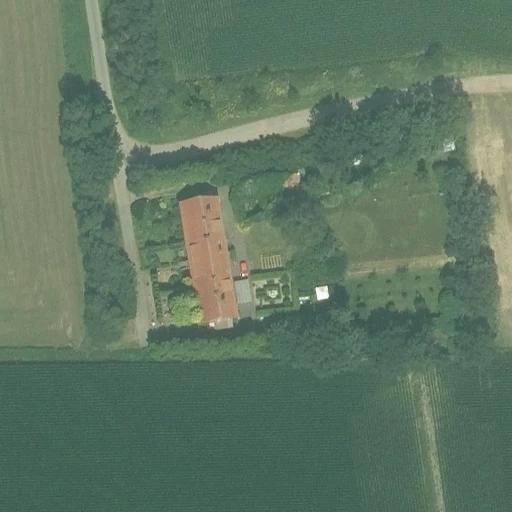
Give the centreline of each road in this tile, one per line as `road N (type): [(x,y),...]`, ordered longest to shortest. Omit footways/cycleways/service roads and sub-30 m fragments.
road 1 (residential): [(90,0),(146,347)]
road 2 (track): [(427,511),(407,355)]
